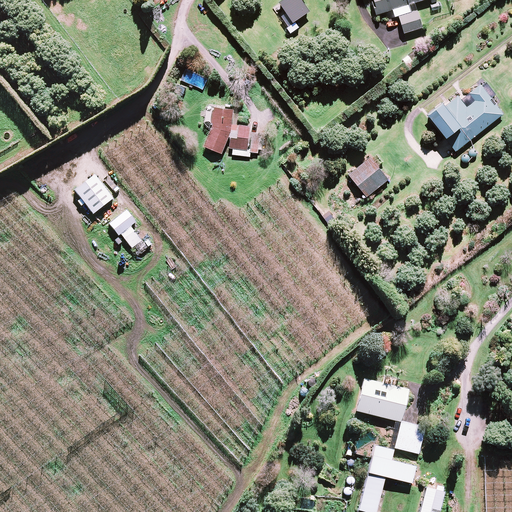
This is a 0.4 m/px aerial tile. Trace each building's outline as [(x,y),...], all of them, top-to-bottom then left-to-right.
[(422,0),(372,0),(377,14),(422,0)] [(441,12),(438,3),(431,6),(434,15),(441,12)] [(422,28),(416,11),(399,17),(405,34),(422,28)] [(502,113),(480,85),(469,93),(475,101),(466,107),(458,96),(445,106),(443,103),(427,116),(454,150),(502,113)] [(250,131),(250,124),(231,122),(232,110),(206,108),(204,122),(213,123),(204,146),(219,152),(222,147),(229,147),(229,148),(233,148),(232,154),(250,157),(251,152),(261,153),(263,133),(250,131)] [(299,159),(293,152),(285,158),(291,165),(299,159)] [(387,179),(370,157),(348,174),(366,196),(387,179)] [(113,199),(94,176),(74,192),(93,215),(113,199)] [(135,223),(127,211),(108,225),(117,237),(120,235),(131,249),(141,242),(130,227),(135,223)] [(153,255),(147,248),(141,254),(147,261),(153,255)] [(383,376),(381,384),(362,379),(355,412),(400,422),(407,389),(397,387),(398,380),(383,376)] [(421,429),(396,422),(389,449),(414,455),(421,429)] [(344,443),(343,455),(352,456),(353,444),(344,443)] [(392,450),(374,445),(357,511),(362,511),(374,511),(383,477),(411,484),(415,467),(390,460),(392,450)] [(438,511),(443,493),(425,488),(418,511),(438,511)]
